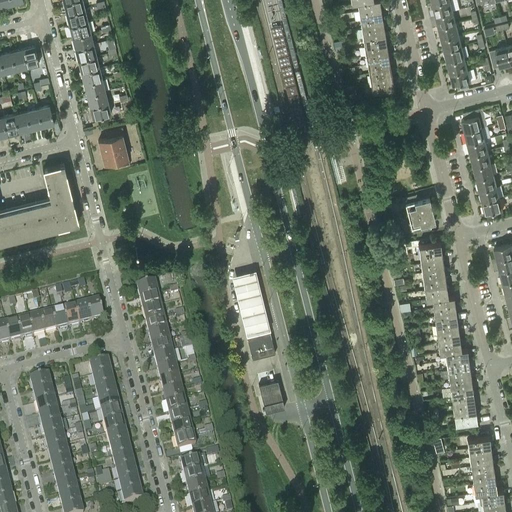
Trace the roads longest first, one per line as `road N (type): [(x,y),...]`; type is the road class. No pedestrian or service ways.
road 1 (secondary): [(358,511),(227,0)]
road 2 (secondary): [(197,0),(327,511)]
road 3 (residential): [(124,338),(74,140)]
road 4 (residential): [(168,511),(124,338)]
road 5 (residential): [(39,511),(2,369)]
road 6 (residential): [(491,365),(458,236)]
road 7 (residential): [(458,236),(425,109)]
road 8 (residential): [(124,338),(2,369)]
road 9 (residential): [(74,140),(44,18)]
